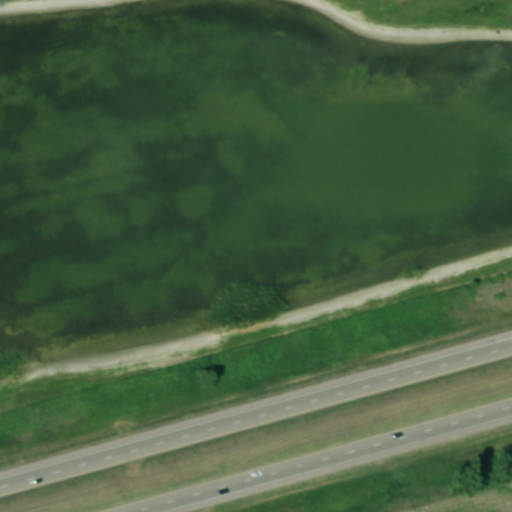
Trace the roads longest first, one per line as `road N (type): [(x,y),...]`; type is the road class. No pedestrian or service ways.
road 1 (motorway): [(511,347),(0,489)]
road 2 (motorway): [(150,511),(511,412)]
